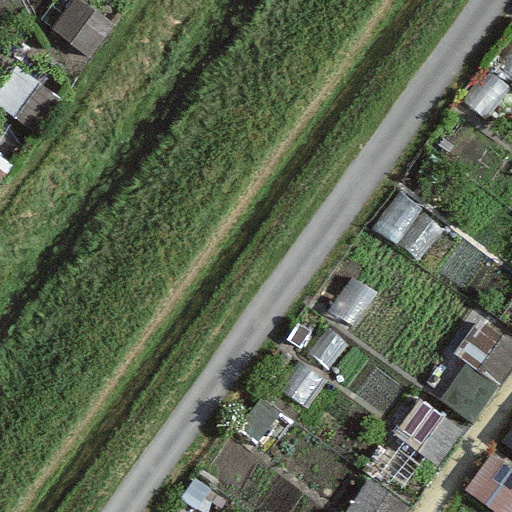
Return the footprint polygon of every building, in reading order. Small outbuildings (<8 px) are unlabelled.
[(78,0),(73,0),(48,33),(86,62),(114,27),(78,0)] [(511,51),(495,74),(511,85),(511,51)] [(461,105),(484,123),(509,91),(486,73),(461,105)] [(21,74),(0,101),(0,114),(32,139),(59,103),(21,74)] [(0,161),(0,184),(11,170),(0,161)] [(373,232),(396,250),(423,214),(399,196),(373,232)] [(326,314),(350,332),(376,296),(353,278),(326,314)] [(511,348),(483,327),(456,362),(494,392),(511,367),(511,348)] [(279,393),(302,410),(326,378),(303,361),(279,393)] [(235,435),(258,453),(282,420),(259,403),(235,435)] [(423,408),(396,443),(434,472),(461,437),(423,408)] [(511,511),(511,474),(493,460),(465,495),(486,511),(511,511)] [(405,511),(371,486),(351,511),(405,511)]
